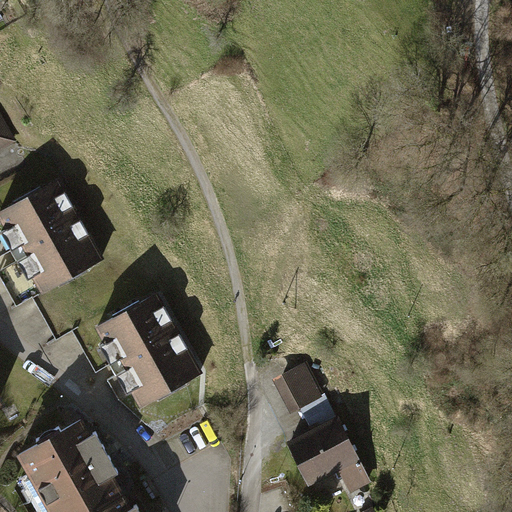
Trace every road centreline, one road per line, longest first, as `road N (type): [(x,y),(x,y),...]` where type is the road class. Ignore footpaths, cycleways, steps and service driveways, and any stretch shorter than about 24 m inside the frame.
road 1 (track): [(254,398),(220,221),(191,151),(107,0)]
road 2 (unclassified): [(490,0),(490,102),(511,194)]
